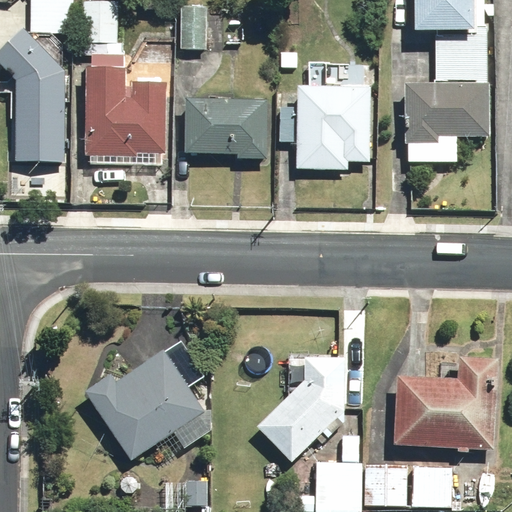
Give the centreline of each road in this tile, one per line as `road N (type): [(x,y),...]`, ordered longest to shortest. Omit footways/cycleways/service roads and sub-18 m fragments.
road 1 (residential): [(511,264),(4,253)]
road 2 (residential): [(4,253),(0,467)]
